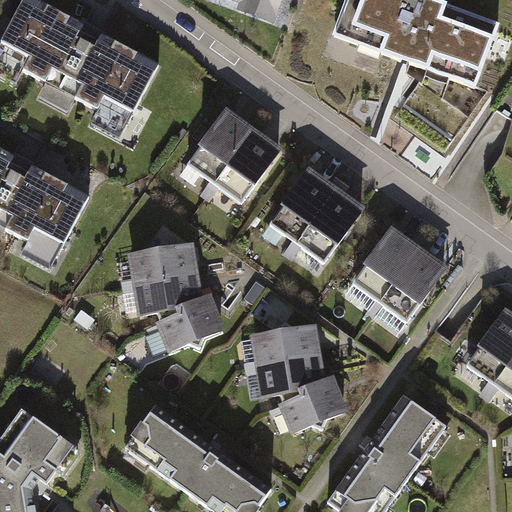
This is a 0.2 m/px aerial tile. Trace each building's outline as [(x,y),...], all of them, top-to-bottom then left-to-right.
[(206,0),(206,1),(238,12),(234,22),(272,35),(284,0),(206,0)] [(335,0),(322,36),(468,91),(493,24),(429,0),(335,0)] [(161,70),(29,5),(0,62),(0,63),(132,129),(161,70)] [(226,115),(189,167),(216,186),(253,134),(226,115)] [(253,134),(216,186),(242,205),(279,153),(253,134)] [(93,197),(0,151),(0,226),(63,258),(93,197)] [(309,175),(272,227),(298,246),(335,194),(309,175)] [(335,194),(298,246),(325,265),(362,213),(335,194)] [(392,235),(355,286),(381,305),(418,254),(392,235)] [(190,247),(131,255),(136,287),(195,277),(190,247)] [(418,254),(381,305),(408,324),(445,273),(418,254)] [(195,277),(136,287),(141,318),(156,314),(160,324),(180,316),(178,311),(199,303),(195,277)] [(180,316),(160,324),(172,352),(221,332),(208,300),(199,303),(178,311),(180,316)] [(511,318),(507,315),(470,367),(497,386),(511,364),(511,318)] [(314,328),(255,337),(260,368),(319,359),(314,328)] [(319,359),(260,368),(265,399),(281,396),(285,405),(304,397),(303,393),(324,384),(319,359)] [(511,364),(497,386),(511,396),(511,364)] [(304,397),(285,405),(296,434),(345,414),(332,381),(324,384),(303,393),(304,397)] [(389,511),(447,428),(405,399),(331,508),(337,511),(389,511)] [(215,449),(157,407),(127,448),(214,511),(258,511),(274,492),(215,449)] [(75,448),(22,411),(0,441),(0,511),(36,511),(34,495),(43,494),(45,490),(75,448)]
